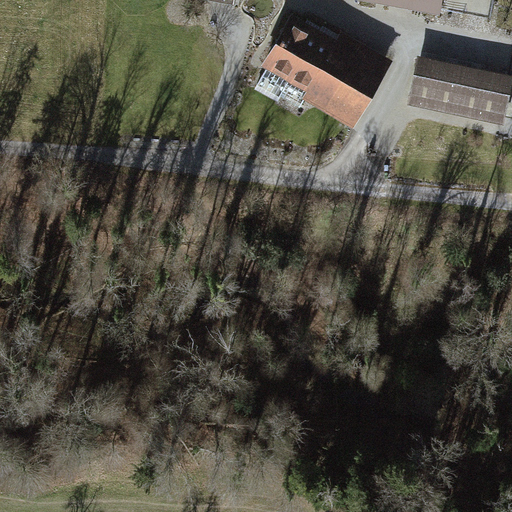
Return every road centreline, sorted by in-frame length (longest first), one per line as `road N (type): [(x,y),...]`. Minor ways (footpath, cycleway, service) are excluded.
road 1 (track): [(511,198),(0,148)]
road 2 (track): [(348,180),(350,161),(403,66),(400,51),(306,0)]
